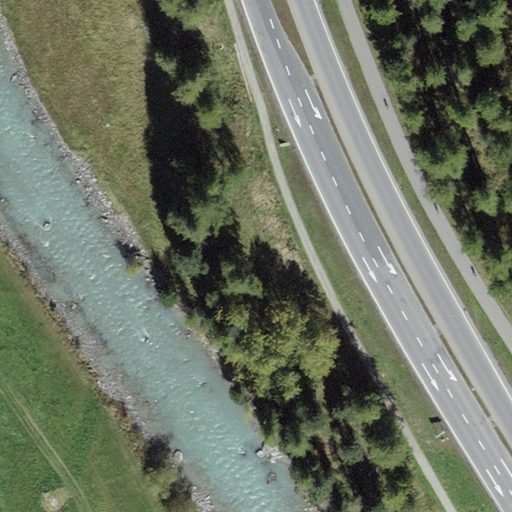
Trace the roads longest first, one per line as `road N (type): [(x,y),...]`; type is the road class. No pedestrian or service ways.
road 1 (track): [(448,511),(288,208),(226,0)]
road 2 (primary): [(511,460),(357,178),(281,0)]
road 3 (track): [(87,511),(0,375)]
